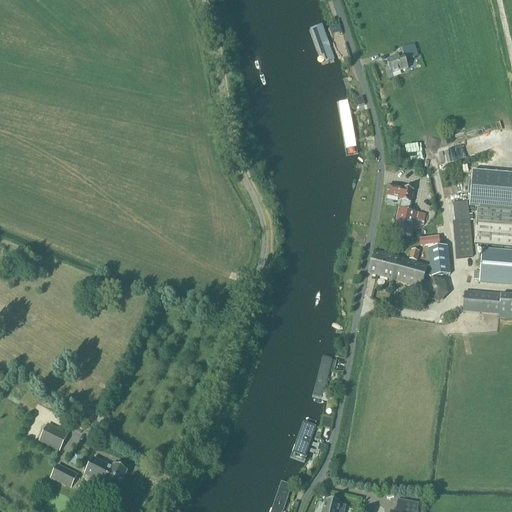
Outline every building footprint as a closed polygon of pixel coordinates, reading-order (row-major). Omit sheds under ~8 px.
[(338,26),(331,28),(332,34),(340,32),(338,26)] [(329,71),(338,68),(320,29),(311,32),(329,71)] [(401,50),(403,56),(405,61),(418,57),(414,45),(401,50)] [(408,70),(405,61),(403,56),(387,62),(391,75),(408,70)] [(346,158),(360,156),(351,102),(339,104),(346,158)] [(511,176),(472,173),(469,209),(477,209),(511,212),(511,176)] [(410,202),(413,192),(388,186),(386,197),(410,202)] [(472,258),(467,203),(451,204),(456,260),(472,258)] [(511,212),(477,209),(474,245),(511,248),(511,212)] [(411,237),(416,214),(398,210),(393,233),(411,237)] [(441,238),(421,240),(421,248),(441,246),(441,238)] [(446,247),(428,249),(429,278),(449,276),(446,247)] [(511,286),(511,252),(482,250),(479,283),(511,286)] [(418,253),(411,251),(409,260),(415,262),(418,253)] [(424,267),(374,253),(368,274),(420,288),(424,267)] [(511,296),(464,293),(463,313),(498,316),(511,318),(511,296)] [(314,399),(327,402),(335,362),(324,358),(314,399)] [(331,419),(324,418),(321,428),(329,430),(331,419)] [(292,460),(306,465),(319,427),(306,423),(292,460)] [(47,426),(39,442),(59,452),(67,436),(47,426)] [(85,452),(73,445),(67,459),(79,465),(85,452)] [(116,496),(127,473),(113,466),(112,469),(93,459),(84,476),(93,480),(94,478),(105,483),(102,489),(116,496)] [(77,477),(57,467),(51,479),(71,489),(77,477)] [(273,511),(285,511),(294,488),(283,485),(273,511)] [(343,511),(345,507),(340,506),(341,504),(326,500),(322,511),(343,511)] [(397,500),(394,511),(416,511),(418,504),(397,500)]
